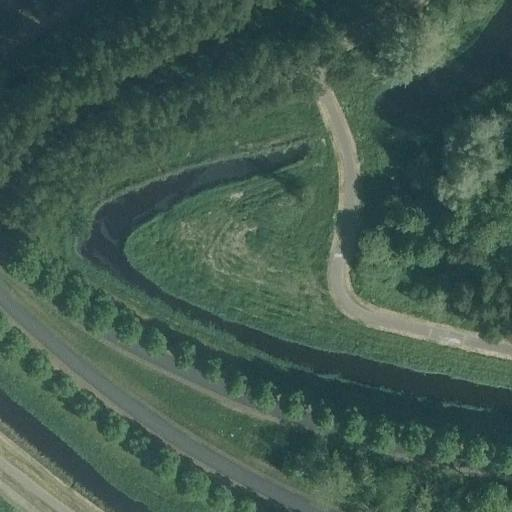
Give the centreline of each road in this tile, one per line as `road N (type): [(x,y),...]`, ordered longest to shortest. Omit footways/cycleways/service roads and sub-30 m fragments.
road 1 (unclassified): [(511,466),(395,443),(232,395),(106,333),(0,257)]
road 2 (unclassified): [(0,296),(162,429),(308,511)]
road 3 (unknown): [(219,0),(58,87),(14,131),(0,158)]
